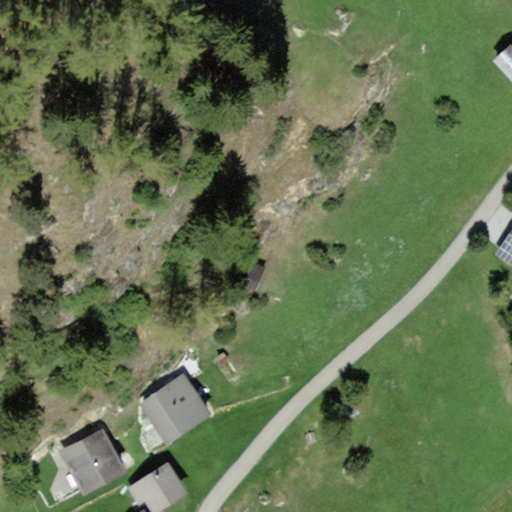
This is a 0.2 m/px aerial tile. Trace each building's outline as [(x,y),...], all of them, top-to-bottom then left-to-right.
[(511,46),(495,60),(511,81),(511,46)] [(511,229),(495,254),(511,265),(511,229)] [(211,418),(184,376),(145,401),(171,443),(211,418)] [(126,476),(102,431),(59,453),(83,498),(126,476)] [(171,462),(129,489),(140,505),(149,503),(154,511),(163,511),(192,494),(171,462)]
